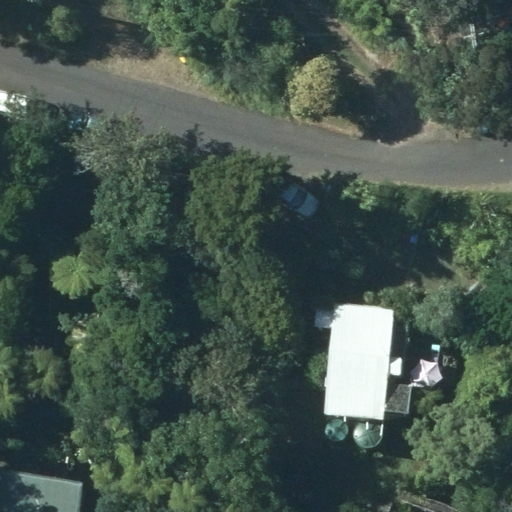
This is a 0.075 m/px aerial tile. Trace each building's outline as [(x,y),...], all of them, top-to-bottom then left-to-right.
[(231,291),(229,335),(260,337),(262,293),(231,291)] [(384,421),(394,308),(333,303),(324,417),(384,421)] [(193,346),(196,307),(177,305),(174,345),(193,346)] [(407,416),(409,382),(391,382),(389,414),(407,416)] [(285,419),(287,442),(300,440),(299,418),(285,419)] [(0,511),(77,511),(82,483),(1,471),(0,477),(0,511)]
